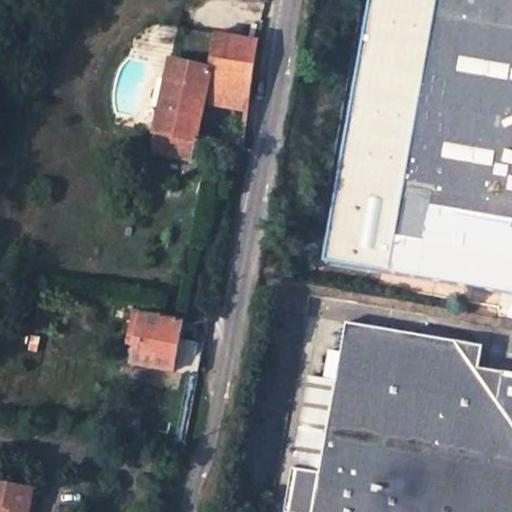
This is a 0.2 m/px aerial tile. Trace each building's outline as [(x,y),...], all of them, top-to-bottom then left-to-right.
[(511,0),(436,0),(388,275),(511,295),(511,0)] [(255,73),(261,42),(217,33),(190,27),(186,51),(173,48),(171,63),(211,70),(211,67),(255,73)] [(199,134),(205,101),(211,70),(171,63),(156,134),(197,142),(199,134)] [(211,70),(205,101),(229,105),(222,139),(242,144),(255,73),(211,67),(211,70)] [(183,322),(144,313),(135,363),(173,370),(177,356),(185,356),(189,340),(180,338),(183,322)] [(511,511),(511,373),(479,368),(484,346),(349,323),(338,380),(307,375),(292,468),(321,472),(313,511),(511,511)] [(313,511),(321,472),(292,468),(283,511),(313,511)] [(0,511),(17,511),(22,489),(0,484),(0,511)]
